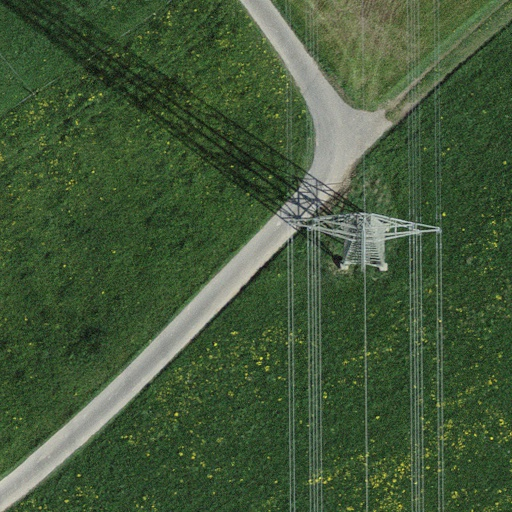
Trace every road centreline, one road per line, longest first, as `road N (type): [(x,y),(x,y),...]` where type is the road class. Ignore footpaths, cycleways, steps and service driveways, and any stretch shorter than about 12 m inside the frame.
road 1 (track): [(511,7),(0,496)]
road 2 (track): [(250,0),(353,151)]
